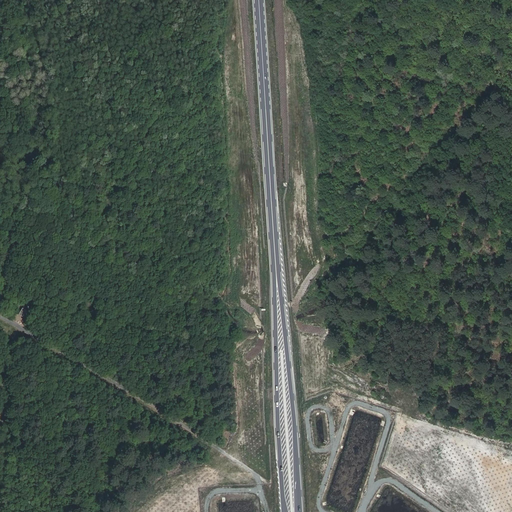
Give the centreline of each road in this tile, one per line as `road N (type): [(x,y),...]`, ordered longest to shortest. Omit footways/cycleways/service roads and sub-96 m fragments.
road 1 (track): [(33,0),(41,27),(36,90),(0,297)]
road 2 (track): [(511,97),(475,138),(438,160),(388,229),(387,257),(318,311)]
road 3 (track): [(208,354),(136,312),(78,306),(43,262),(20,181)]
road 4 (primary): [(277,262),(259,0)]
road 5 (primary): [(299,511),(277,262)]
road 6 (primary): [(277,262),(285,511)]
road 7 (track): [(12,323),(2,511)]
